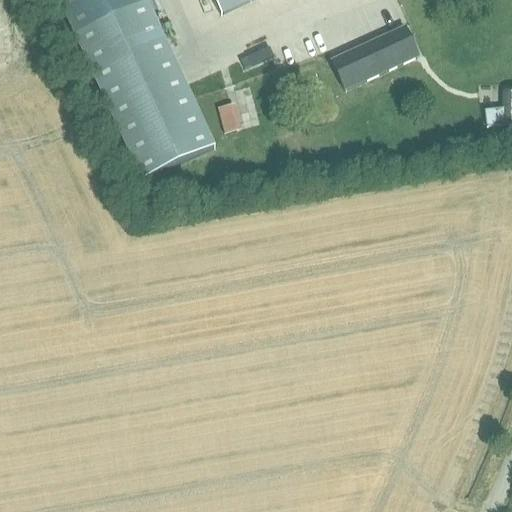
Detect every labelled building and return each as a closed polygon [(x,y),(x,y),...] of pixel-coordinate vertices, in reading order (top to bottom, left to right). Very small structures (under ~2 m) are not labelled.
[(145,0),(56,0),(142,184),(215,151),(145,0)] [(213,0),(217,8),(221,17),(259,0),(213,0)] [(345,94),(419,60),(405,29),(331,64),(345,94)] [(235,50),(240,60),(264,49),(259,38),(235,50)] [(271,57),(268,50),(242,61),(245,69),(271,57)] [(511,127),(511,95),(505,96),(505,111),(485,113),(486,129),(505,127),(505,128),(511,127)] [(237,133),(231,109),(218,112),(225,136),(237,133)]
